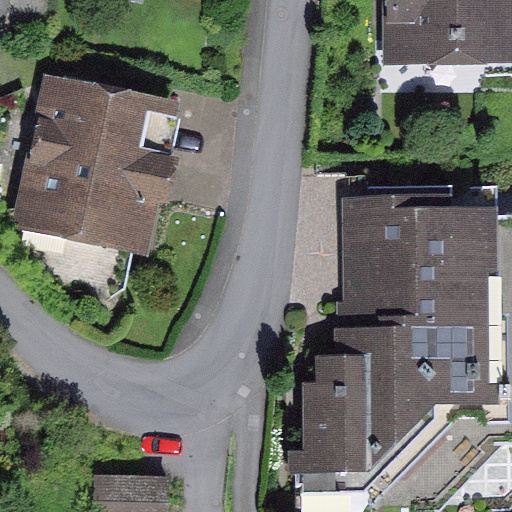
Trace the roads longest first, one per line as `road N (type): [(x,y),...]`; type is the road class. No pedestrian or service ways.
road 1 (residential): [(284,0),(263,216),(244,303),(219,353),(190,379)]
road 2 (residential): [(190,379),(147,383),(100,374),(0,282)]
road 3 (residential): [(190,379),(206,511)]
